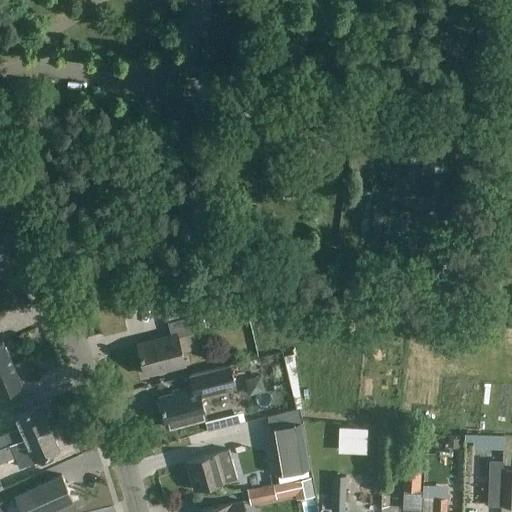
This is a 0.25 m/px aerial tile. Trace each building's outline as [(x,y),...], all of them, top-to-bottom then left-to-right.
[(148,56),(175,57),(176,35),(149,34),(148,56)] [(448,264),(444,263),(437,263),(436,278),(447,279),(448,264)] [(145,374),(185,364),(178,336),(196,332),(192,316),(168,322),(171,336),(138,344),(145,374)] [(0,342),(0,369),(12,364),(3,341),(0,342)] [(0,396),(22,386),(12,364),(0,369),(0,396)] [(167,428),(206,418),(201,396),(236,387),(230,365),(214,369),(189,375),(193,389),(183,391),(183,389),(174,391),(175,393),(159,398),(167,428)] [(0,414),(0,415),(11,411),(6,397),(0,399),(0,414)] [(0,449),(49,427),(39,405),(15,416),(21,430),(6,436),(6,435),(0,437),(0,449)] [(271,423),(238,431),(243,450),(276,442),(271,423)] [(59,450),(49,427),(0,449),(0,490),(2,489),(0,483),(0,463),(15,457),(20,467),(59,450)] [(434,458),(439,436),(428,433),(422,455),(434,458)] [(228,449),(221,451),(186,461),(195,490),(225,482),(221,468),(232,465),(228,449)] [(488,506),(502,507),(503,470),(504,460),(489,460),(488,506)] [(422,466),(405,465),(404,488),(421,489),(422,466)] [(511,470),(503,470),(502,507),(511,506),(511,470)] [(43,511),(72,499),(62,475),(16,495),(23,511),(43,511)] [(346,476),(332,476),(332,511),(345,511),(346,476)] [(283,511),(298,511),(297,482),(282,482),(283,511)] [(273,484),(245,490),(249,505),(277,499),(273,484)] [(0,510),(10,506),(3,490),(0,491),(0,510)] [(435,511),(435,497),(423,496),(423,511),(435,511)] [(446,511),(447,497),(435,497),(435,511),(446,511)] [(244,511),(243,502),(199,510),(199,511),(244,511)]
